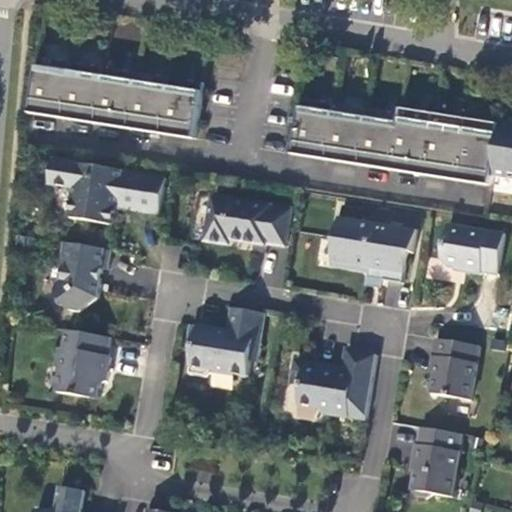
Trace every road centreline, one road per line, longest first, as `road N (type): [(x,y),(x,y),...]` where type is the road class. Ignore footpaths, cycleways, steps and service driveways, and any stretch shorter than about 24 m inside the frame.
road 1 (residential): [(141,449),(173,282),(395,322),(362,511)]
road 2 (tertiary): [(147,0),(442,50)]
road 3 (residential): [(319,511),(136,479)]
road 4 (residential): [(0,431),(141,449)]
